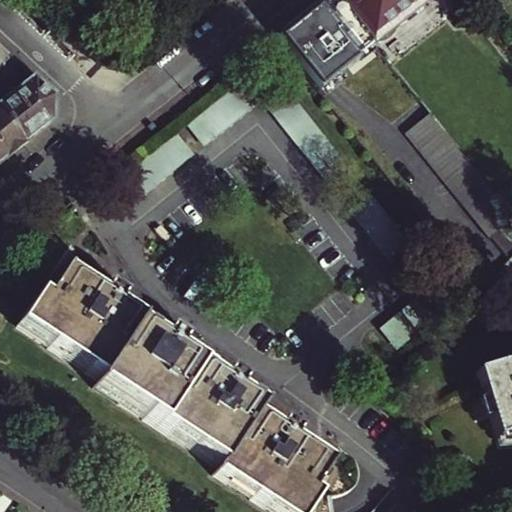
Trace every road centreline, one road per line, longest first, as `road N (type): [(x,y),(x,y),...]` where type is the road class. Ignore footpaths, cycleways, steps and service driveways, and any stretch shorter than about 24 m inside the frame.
road 1 (residential): [(113,118),(265,0)]
road 2 (residential): [(0,12),(113,118)]
road 3 (residential): [(0,209),(113,118)]
